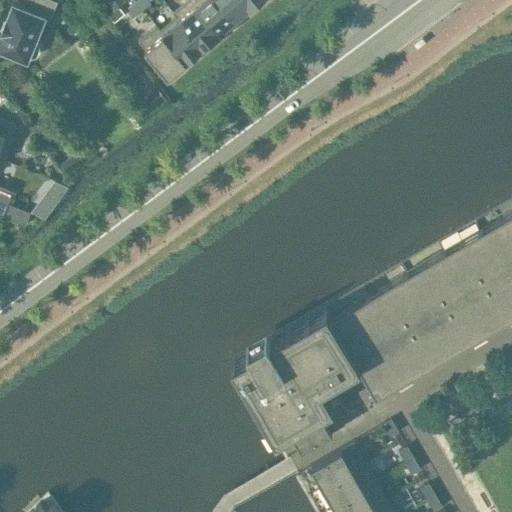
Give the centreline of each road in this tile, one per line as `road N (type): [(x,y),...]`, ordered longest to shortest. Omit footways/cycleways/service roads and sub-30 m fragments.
road 1 (tertiary): [(0,310),(423,0)]
road 2 (residential): [(511,339),(400,403)]
road 3 (residential): [(400,403),(463,511)]
